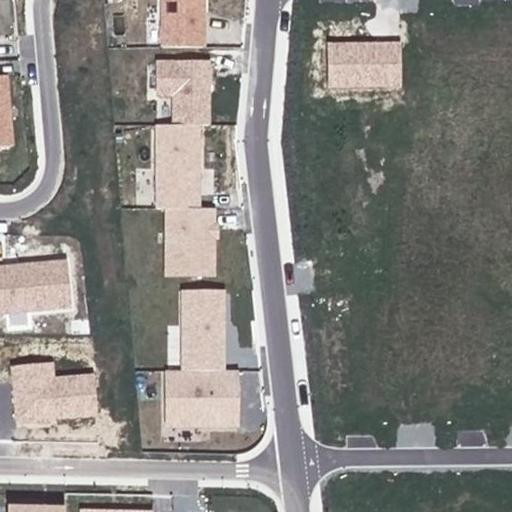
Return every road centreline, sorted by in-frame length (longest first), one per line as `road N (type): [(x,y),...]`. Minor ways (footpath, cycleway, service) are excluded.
road 1 (residential): [(293,463),(256,137),(267,0)]
road 2 (residential): [(0,466),(293,463)]
road 3 (residential): [(46,0),(59,168),(55,184),(35,200),(0,203)]
road 4 (residential): [(293,463),(511,457)]
